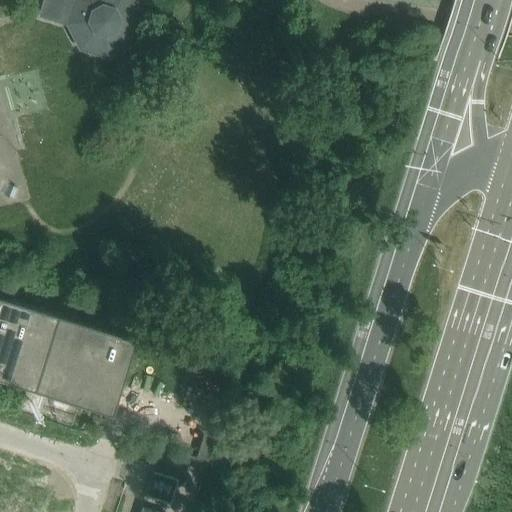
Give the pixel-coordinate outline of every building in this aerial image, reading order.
[(54,20),(59,0),(44,0),(39,15),(54,20)] [(140,17),(131,0),(59,0),(54,20),(68,24),(80,49),(107,57),(132,44),(140,17)] [(0,379),(112,414),(135,339),(0,296),(0,379)] [(206,460),(213,437),(203,433),(196,457),(206,460)] [(153,470),(146,495),(169,503),(177,478),(153,470)]
